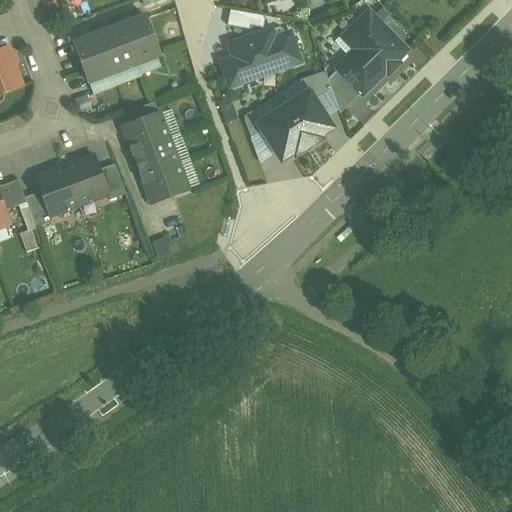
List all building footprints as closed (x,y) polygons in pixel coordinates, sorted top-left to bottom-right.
[(235,25),(268,30),(270,16),(237,12),(235,25)] [(408,52),(370,13),(350,32),(358,41),(358,49),(338,70),(339,71),(362,94),(363,96),(408,52)] [(146,17),(122,26),(137,65),(161,56),(146,17)] [(122,26),(99,35),(114,74),(137,65),(122,26)] [(271,30),(228,45),(233,59),(221,63),(230,88),(300,63),(290,34),(274,39),(271,30)] [(99,35),(75,44),(90,83),(114,74),(99,35)] [(8,50),(0,52),(0,94),(22,86),(8,50)] [(362,94),(339,71),(329,81),(341,115),(362,94)] [(309,93),(259,125),(281,161),(299,150),(301,153),(316,143),(314,140),(332,129),(309,93)] [(155,104),(123,115),(128,127),(159,115),(155,104)] [(128,127),(124,128),(137,164),(135,167),(139,169),(152,205),(189,191),(161,114),(159,115),(128,127)] [(101,171),(96,158),(66,169),(80,206),(108,196),(110,195),(101,171)] [(116,165),(101,171),(110,195),(108,196),(110,201),(127,195),(116,165)] [(66,169),(37,180),(41,193),(50,217),(52,217),(80,206),(66,169)] [(19,181),(0,188),(0,198),(5,212),(28,203),(26,199),(19,181)] [(41,193),(26,199),(28,203),(37,229),(54,222),(52,217),(50,217),(41,193)] [(0,227),(10,224),(5,212),(0,198),(0,227)] [(25,235),(32,253),(44,249),(38,231),(25,235)]
